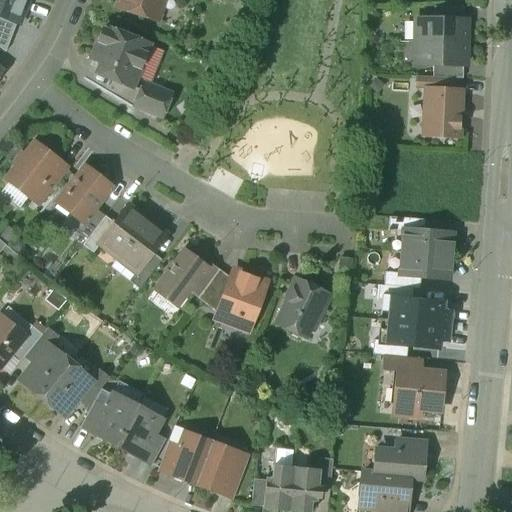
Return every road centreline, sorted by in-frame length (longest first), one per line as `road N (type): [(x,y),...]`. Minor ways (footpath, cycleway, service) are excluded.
road 1 (residential): [(29,85),(238,218),(337,226)]
road 2 (residential): [(474,497),(499,213)]
road 3 (residential): [(499,213),(508,0)]
